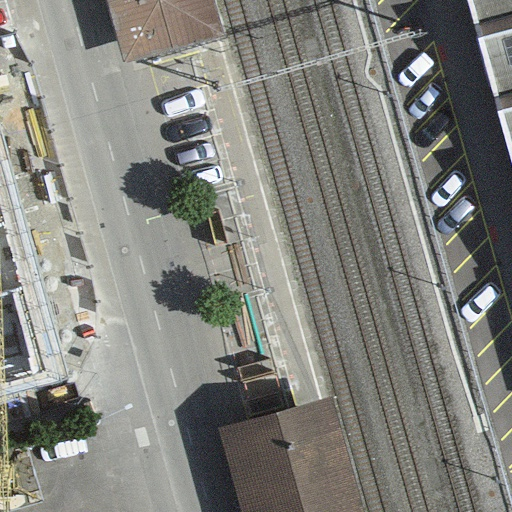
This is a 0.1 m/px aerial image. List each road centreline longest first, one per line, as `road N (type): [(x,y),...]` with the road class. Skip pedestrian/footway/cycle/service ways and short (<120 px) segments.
road 1 (residential): [(66,0),(207,511)]
road 2 (residential): [(446,0),(511,224)]
